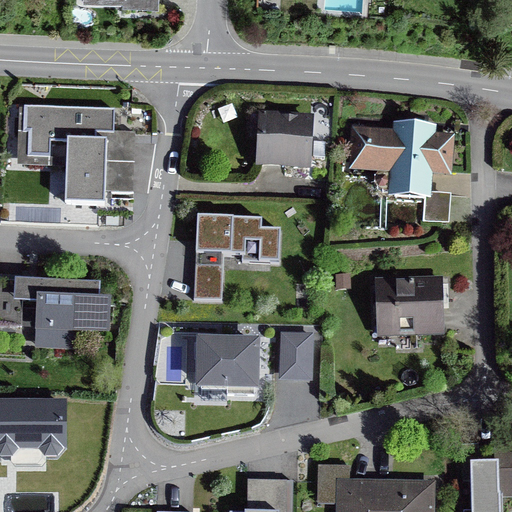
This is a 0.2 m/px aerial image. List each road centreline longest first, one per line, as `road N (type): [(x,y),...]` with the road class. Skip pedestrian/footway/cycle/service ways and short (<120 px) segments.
road 1 (residential): [(124,475),(486,394)]
road 2 (residential): [(482,88),(486,394)]
road 3 (tertiary): [(482,88),(206,67)]
road 4 (residential): [(152,246),(124,475)]
road 5 (residential): [(176,66),(152,246)]
road 6 (tertiary): [(176,66),(0,60)]
road 7 (residential): [(0,240),(152,246)]
